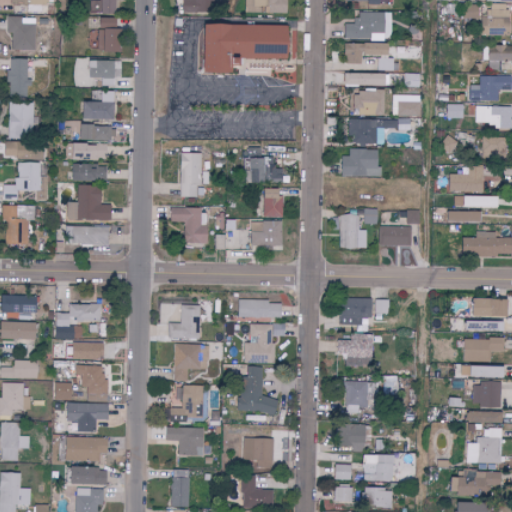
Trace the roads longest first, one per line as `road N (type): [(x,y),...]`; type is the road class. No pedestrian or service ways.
road 1 (residential): [(306,511),(318,0)]
road 2 (residential): [(0,269),(511,280)]
road 3 (residential): [(135,511),(146,0)]
